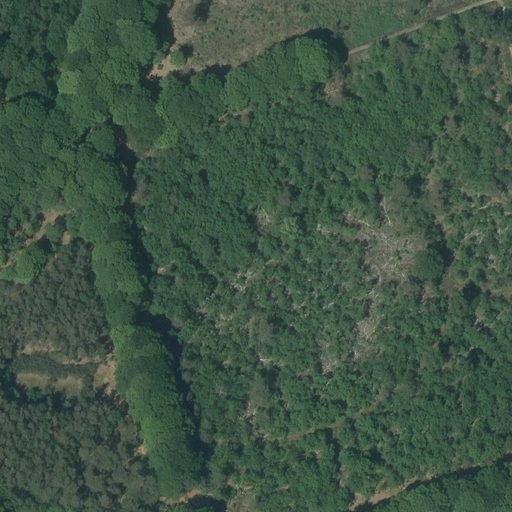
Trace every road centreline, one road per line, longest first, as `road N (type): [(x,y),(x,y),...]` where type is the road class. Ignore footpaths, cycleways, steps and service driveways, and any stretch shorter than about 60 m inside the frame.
road 1 (track): [(125,0),(85,146),(187,511)]
road 2 (track): [(87,125),(0,210)]
